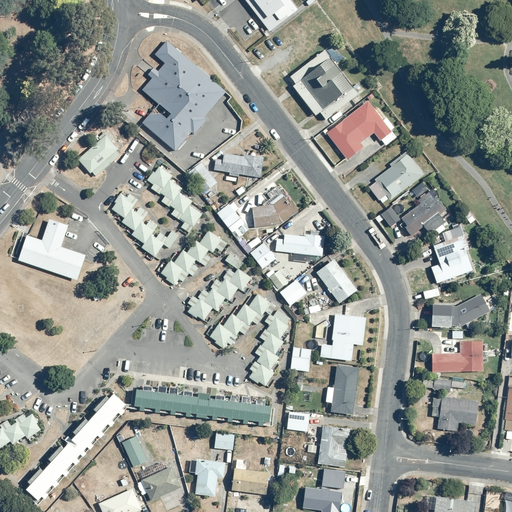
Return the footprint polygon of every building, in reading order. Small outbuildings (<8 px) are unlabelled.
[(235,0),(257,27),(281,8),(275,0),(235,0)] [(167,147),(218,86),(157,35),(144,50),(155,59),(134,85),(150,98),(165,110),(159,116),(151,109),(141,110),(134,118),(167,147)] [(296,84),(293,86),(316,115),(320,112),(326,119),(359,94),(325,50),(290,76),(296,84)] [(368,102),(327,133),(348,160),(364,147),(361,143),(374,133),(380,140),(391,132),(368,102)] [(106,135),(78,159),(90,174),(92,172),(117,151),(118,149),(106,135)] [(374,180),(391,201),(425,175),(407,151),(390,164),(392,166),(374,180)] [(223,160),(216,158),(214,170),(261,178),(264,157),(245,154),(244,156),(224,153),(223,160)] [(217,183),(201,162),(186,173),(202,195),(217,183)] [(153,171),(147,180),(153,185),(151,188),(160,194),(161,193),(165,196),(161,202),(169,207),(170,206),(175,209),(171,214),(185,223),(182,227),(189,232),(201,214),(189,206),(192,201),(180,193),(183,188),(170,179),(173,175),(159,166),(155,172),(153,171)] [(404,227),(411,235),(424,226),(430,234),(444,223),(438,215),(446,209),(437,197),(435,199),(430,192),(418,201),(420,203),(400,218),(406,225),(404,227)] [(127,198),(121,194),(115,202),(116,203),(112,210),(124,218),(121,223),(134,231),(131,235),(144,244),(141,248),(155,258),(164,244),(170,249),(179,236),(172,231),(164,242),(161,240),(164,235),(155,229),(154,231),(150,228),(154,222),(145,216),(144,218),(140,215),(143,210),(135,204),(134,206),(132,204),(136,199),(130,195),(127,198)] [(274,204),(252,207),(254,227),(281,224),(299,210),(292,201),(289,204),(284,197),(274,204)] [(240,218),(229,204),(217,213),(228,227),(240,218)] [(34,236),(19,230),(9,257),(68,277),(77,251),(52,243),(59,222),(41,216),(34,236)] [(170,260),(160,275),(166,279),(165,280),(175,287),(179,281),(182,283),(188,274),(187,274),(190,269),(195,272),(201,264),(200,264),(203,259),(208,262),(215,253),(213,253),(216,249),(222,253),(228,244),(209,230),(200,242),(196,239),(187,252),(183,250),(174,263),(170,260)] [(284,239),(277,239),(275,252),(323,257),(325,236),(305,234),(305,236),(285,234),(284,239)] [(431,267),(437,284),(474,271),(462,240),(435,249),(440,264),(431,267)] [(276,258),(263,242),(250,253),(263,269),(276,258)] [(192,305),(188,312),(196,317),(197,316),(204,321),(212,308),(217,311),(225,299),(229,301),(238,289),(242,291),(252,278),(238,268),(243,262),(230,254),(225,261),(236,268),(234,272),(229,268),(223,277),(225,279),(222,282),(216,279),(210,288),(212,289),(209,293),(204,289),(198,297),(200,298),(198,300),(193,297),(189,303),(192,305)] [(334,259),(316,273),(340,304),(358,290),(334,259)] [(288,282),(279,269),(268,277),(277,290),(288,282)] [(307,293),(296,279),(279,292),(290,306),(307,293)] [(423,292),(425,300),(441,296),(439,287),(423,292)] [(220,320),(209,335),(215,339),(214,341),(224,348),(229,342),(232,344),(238,335),(237,334),(240,329),(245,333),(251,325),(250,324),(253,319),(258,323),(264,314),(263,313),(266,309),(271,313),(278,304),(258,291),(250,303),(245,300),(237,313),(233,310),(224,323),(220,320)] [(457,306),(433,304),(432,327),(452,328),(452,326),(461,327),(492,312),(482,293),(457,306)] [(307,307),(309,313),(320,309),(318,303),(307,307)] [(252,373),(248,379),(258,385),(259,383),(265,388),(275,374),(270,370),(278,358),(275,356),(284,343),(279,340),(288,327),(287,326),(291,320),(278,310),(273,316),(270,314),(264,322),(270,326),(266,331),(265,330),(260,338),(265,342),(261,347),(260,346),(255,354),(260,357),(256,362),(255,361),(249,370),(252,373)] [(366,317),(335,314),(332,340),(333,340),(333,345),(322,343),(320,358),(352,361),(354,344),(363,345),(366,317)] [(326,327),(316,326),(314,337),(325,339),(326,327)] [(432,353),(432,372),(483,372),(483,341),(460,341),(460,353),(432,353)] [(312,349),(292,347),(289,369),(309,372),(312,349)] [(337,365),(331,412),(353,414),(359,368),(337,365)] [(465,389),(465,381),(439,379),(439,375),(420,373),(419,387),(433,388),(432,391),(450,393),(451,388),(465,389)] [(143,390),(136,389),(134,406),(140,407),(139,411),(144,411),(145,407),(156,408),(155,412),(159,412),(160,409),(171,410),(171,414),(175,414),(175,411),(187,412),(186,416),(190,416),(190,413),(197,414),(196,417),(206,418),(207,415),(213,416),(212,419),(217,420),(217,416),(228,418),(228,421),(232,421),(232,418),(244,420),(243,423),(248,424),(248,421),(259,422),(258,426),(263,426),(264,423),(270,424),(272,405),(266,405),(266,401),(256,399),(255,403),(251,403),(251,397),(242,396),(242,402),(239,402),(240,396),(231,395),(230,401),(224,400),(225,396),(216,395),(215,399),(210,398),(210,394),(199,393),(198,397),(192,396),(193,393),(184,392),(184,395),(177,394),(178,389),(170,388),(169,394),(166,393),(167,387),(159,386),(158,392),(152,391),(152,387),(143,386),(143,390)] [(511,388),(509,388),(502,430),(511,431),(511,388)] [(31,485),(27,489),(38,499),(41,495),(45,498),(47,495),(44,493),(52,484),(55,487),(57,484),(54,481),(62,472),(65,475),(68,472),(65,470),(73,462),(76,465),(79,461),(77,458),(81,454),(83,456),(86,453),(83,451),(87,447),(90,450),(94,446),(91,443),(97,436),(100,439),(105,434),(102,431),(108,425),(111,427),(115,423),(112,420),(118,414),(121,416),(126,411),(123,409),(127,404),(114,392),(109,397),(107,395),(92,410),(95,412),(88,420),(86,417),(72,432),(75,435),(71,439),(68,435),(63,440),(67,444),(64,448),(62,445),(49,459),(52,462),(42,471),(40,469),(28,482),(31,485)] [(439,417),(438,428),(457,431),(459,422),(476,425),(479,401),(434,395),(431,416),(439,417)] [(0,447),(10,440),(13,444),(25,436),(27,439),(41,430),(37,424),(39,422),(32,412),(26,416),(24,413),(14,419),(16,422),(11,425),(8,420),(0,424),(0,425),(2,427),(0,428),(0,447)] [(309,413),(285,412),(284,426),(286,426),(286,429),(308,431),(309,413)] [(351,428),(321,424),(316,465),(346,469),(348,454),(337,453),(339,444),(348,445),(351,428)] [(197,428),(185,427),(185,435),(196,435),(197,428)] [(234,434),(215,433),(214,441),(214,448),(233,450),(234,434)] [(148,460),(136,436),(122,443),(134,467),(148,460)] [(197,459),(195,474),(197,475),(195,494),(214,496),(217,477),(223,477),(225,462),(197,459)] [(172,467),(141,480),(151,501),(181,487),(172,467)] [(234,468),(232,491),(267,495),(269,472),(234,468)] [(339,511),(342,492),(306,487),(304,508),(321,510),(321,511),(339,511)] [(132,488),(98,504),(101,511),(137,511),(142,510),(132,488)] [(475,511),(477,502),(437,497),(434,511),(475,511)]
